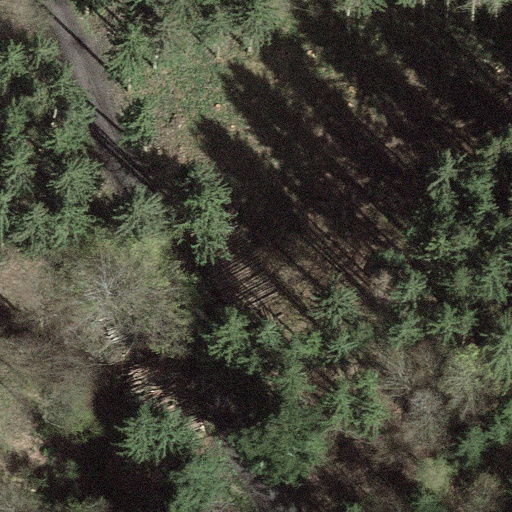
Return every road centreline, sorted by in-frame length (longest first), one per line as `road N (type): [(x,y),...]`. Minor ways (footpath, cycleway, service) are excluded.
road 1 (track): [(283,511),(109,127)]
road 2 (track): [(54,0),(109,127)]
